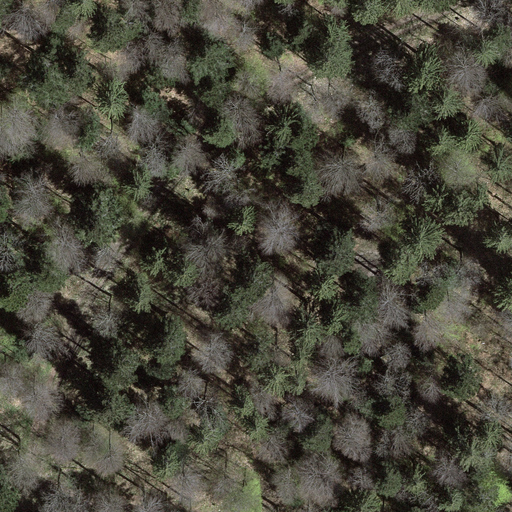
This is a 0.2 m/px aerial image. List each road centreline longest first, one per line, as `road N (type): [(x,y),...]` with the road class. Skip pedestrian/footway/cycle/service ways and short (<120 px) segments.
road 1 (track): [(79,316),(133,229),(196,155),(362,42),(453,0)]
road 2 (track): [(79,316),(302,283),(442,238),(511,236)]
road 3 (track): [(180,511),(80,486),(43,459),(45,404),(79,316)]
